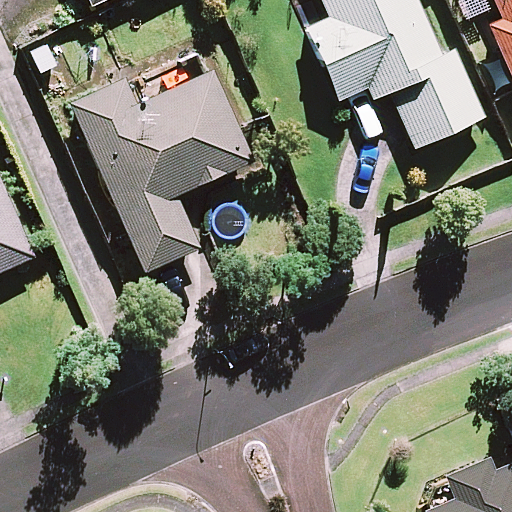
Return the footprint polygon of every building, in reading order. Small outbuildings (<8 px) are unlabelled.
[(415,0),(321,0),(329,15),(305,25),(337,96),(366,83),(372,98),(389,90),(413,144),(480,114),(451,49),(439,54),(415,0)] [(511,0),(492,0),(500,17),(488,22),(511,77),(511,0)] [(250,157),(213,69),(149,96),(138,70),(71,99),(143,267),(197,244),(174,189),(250,157)] [(511,101),(499,106),(511,138),(511,101)] [(0,266),(34,253),(1,170),(0,169),(0,266)] [(487,467),(483,459),(446,473),(453,492),(423,503),(426,511),(511,511),(511,464),(510,458),(487,467)]
